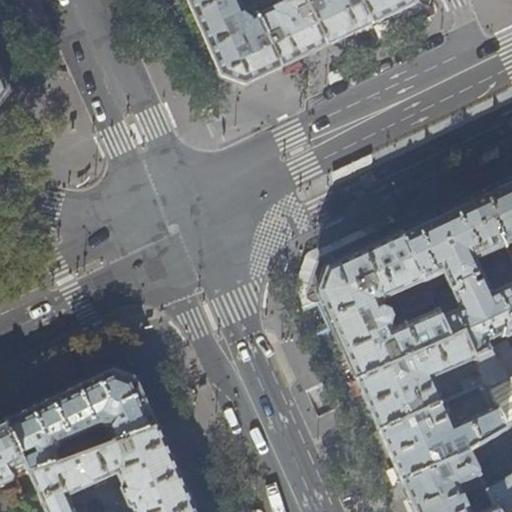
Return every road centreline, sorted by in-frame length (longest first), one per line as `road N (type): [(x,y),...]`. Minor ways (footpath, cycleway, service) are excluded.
road 1 (secondary): [(487,59),(296,149),(174,229)]
road 2 (secondary): [(300,511),(174,229)]
road 3 (secondary): [(73,0),(174,229)]
road 4 (secondary): [(174,229),(0,310)]
road 5 (secondary): [(174,229),(0,197)]
